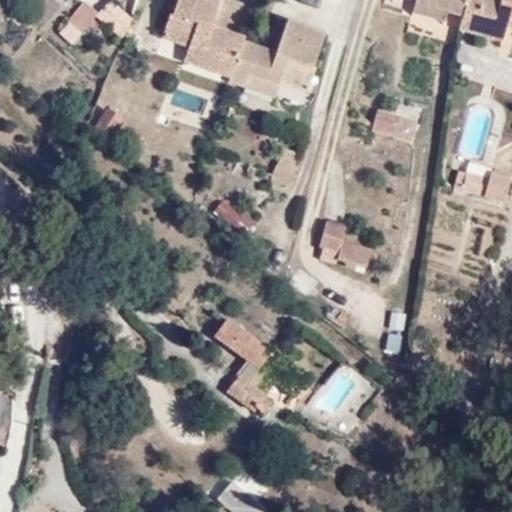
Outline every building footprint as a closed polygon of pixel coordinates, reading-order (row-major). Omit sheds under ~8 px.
[(79,33),(97,11),(83,0),(63,21),(79,33)] [(456,22),(460,0),(396,0),(407,2),(403,19),(440,28),(442,20),(456,22)] [(511,0),(460,0),(456,22),(456,32),(471,34),(473,24),(508,31),(509,28),(511,28),(511,0)] [(228,97),(239,65),(241,58),(205,46),(215,14),(179,3),(169,37),(164,35),(156,56),(184,65),(182,71),(214,79),(211,92),(228,97)] [(507,42),(508,31),(473,24),(471,34),(507,42)] [(253,70),(239,65),(228,97),(226,106),(242,111),(246,100),(272,110),(275,102),(306,113),(315,86),(308,83),(319,50),(284,38),(273,70),(255,63),(253,70)] [(214,79),(182,71),(179,80),(211,92),(214,79)] [(302,129),(306,113),(275,102),(272,110),(246,100),(242,111),(302,129)] [(118,145),(127,123),(108,113),(95,136),(118,145)] [(278,150),(268,188),(287,193),(297,154),(278,150)] [(483,193),(492,163),(470,157),(467,168),(460,166),(453,184),(483,193)] [(252,257),(262,242),(231,220),(221,233),(252,257)] [(340,240),(344,228),(325,222),(314,256),(362,272),(369,250),(340,240)] [(348,322),(358,309),(348,303),(344,307),(326,293),(319,301),(348,322)] [(401,349),(406,311),(394,309),(389,347),(401,349)] [(263,378),(276,360),(228,326),(215,345),(263,378)] [(241,378),(232,390),(256,410),(267,398),(241,378)] [(256,410),(232,390),(227,398),(265,424),(277,406),(267,398),(256,410)] [(221,511),(258,511),(226,488),(212,505),(221,511)] [(38,511),(21,502),(20,510),(19,511),(38,511)]
